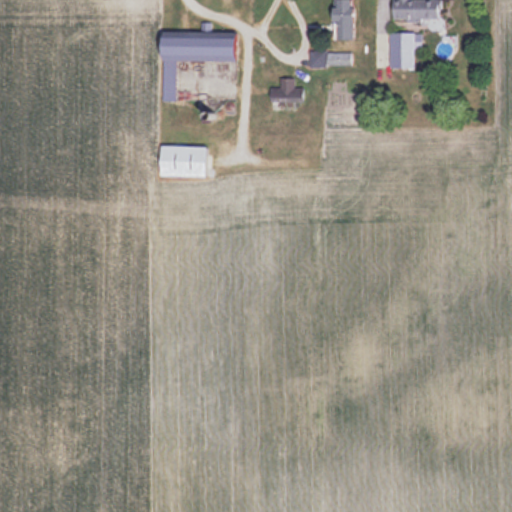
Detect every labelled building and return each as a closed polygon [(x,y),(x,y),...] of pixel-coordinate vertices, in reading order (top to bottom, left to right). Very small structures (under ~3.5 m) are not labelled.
[(442,19),(442,0),(387,0),(387,19),(442,19)] [(357,11),(329,11),(329,39),(357,39),(357,11)] [(156,35),(155,59),(164,59),(163,100),(174,100),(175,59),(236,61),(237,32),(211,31),(211,24),(201,23),(201,36),(156,35)] [(377,67),(421,67),(421,32),(377,32),(377,67)] [(353,51),(310,51),(310,66),(353,66),(353,51)] [(279,88),(268,88),(268,101),(304,101),(304,87),(296,87),(296,78),(279,78),(279,88)] [(156,176),(205,177),(205,146),(156,146),(156,176)]
